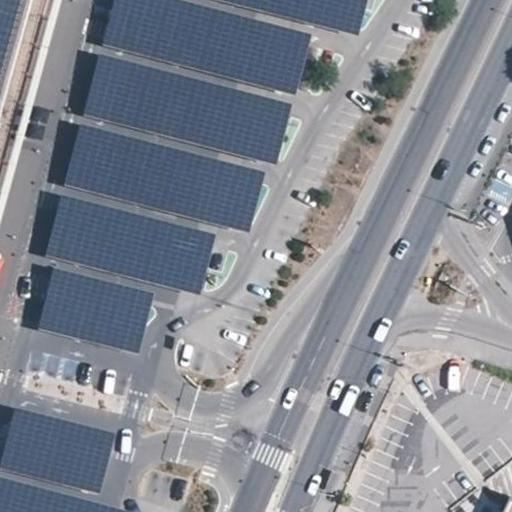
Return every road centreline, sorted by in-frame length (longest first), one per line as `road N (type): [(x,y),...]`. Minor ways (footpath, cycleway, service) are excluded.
road 1 (secondary): [(483,0),(244,511)]
road 2 (secondary): [(295,511),(511,39)]
